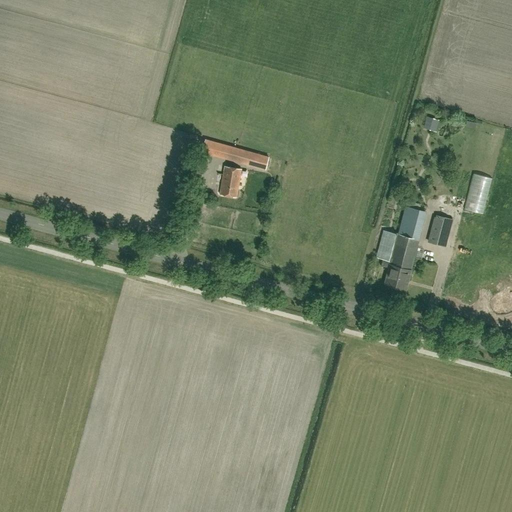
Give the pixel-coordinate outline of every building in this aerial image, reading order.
[(436,128),(439,120),(426,116),(424,124),(436,128)] [(204,140),(201,151),(265,167),(268,157),(204,140)] [(220,194),(236,196),(240,168),(225,166),(220,194)] [(406,206),(398,233),(383,230),(376,258),(382,259),(381,266),(389,268),(385,284),(405,290),(419,239),(418,239),(425,212),(406,206)] [(445,246),(451,223),(434,218),(428,242),(445,246)]
